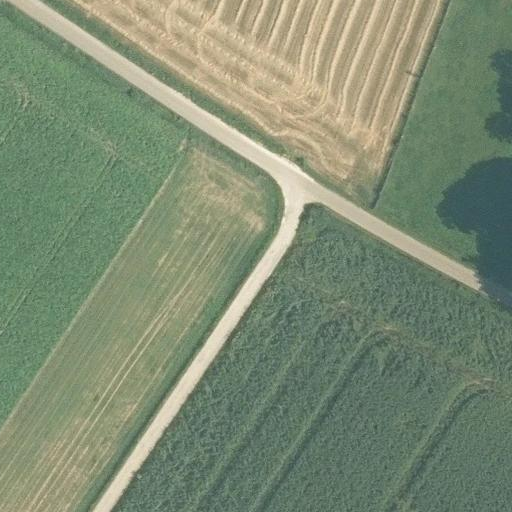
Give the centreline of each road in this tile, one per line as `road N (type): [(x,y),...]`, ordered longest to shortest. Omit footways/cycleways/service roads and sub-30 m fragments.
road 1 (track): [(301,185),(273,253),(101,511)]
road 2 (track): [(301,185),(16,0)]
road 3 (track): [(511,303),(301,185)]
